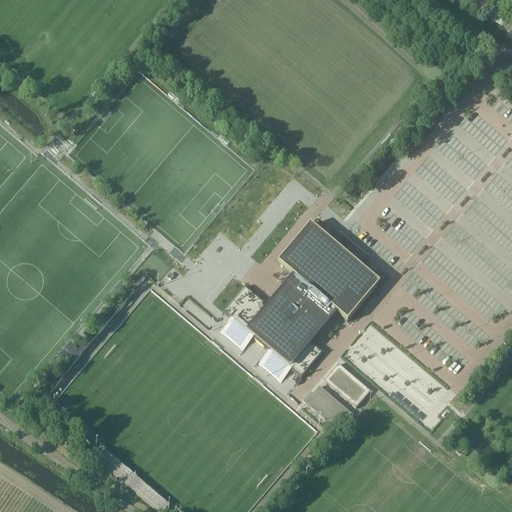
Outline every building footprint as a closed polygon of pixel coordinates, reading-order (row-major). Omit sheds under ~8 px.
[(243,287),(222,313),(223,314),(230,320),(253,339),(262,347),(264,346),(268,349),(266,351),(268,352),(291,371),(301,380),(310,369),(313,365),(323,354),(312,346),(321,335),(337,315),(347,323),(380,285),(370,277),(366,274),(359,267),(367,257),(339,234),(331,244),(310,226),(309,225),(277,264),(292,276),(275,296),(266,306),(258,300),(258,301),(254,298),(255,297),(243,287)] [(480,353),(490,343),(482,336),(473,346),(480,353)] [(404,352),(399,349),(394,355),(379,342),(374,347),(394,364),(404,352)] [(337,366),(323,382),(356,410),(370,393),(337,366)] [(319,388),(305,404),(337,432),(351,415),(319,388)] [(91,444),(87,439),(81,443),(86,449),(91,444)] [(154,511),(162,511),(167,506),(98,447),(89,457),(154,511)]
